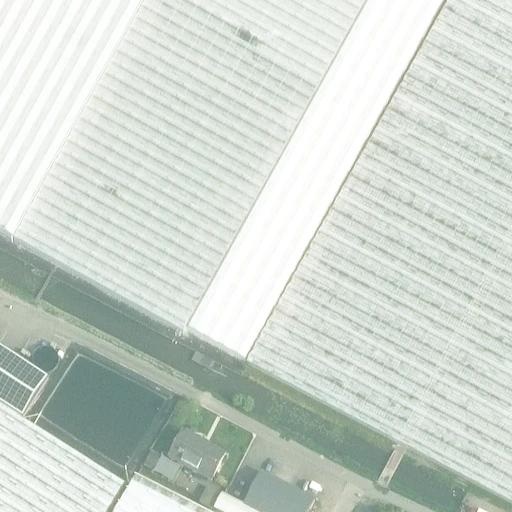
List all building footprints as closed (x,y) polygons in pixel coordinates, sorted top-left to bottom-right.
[(0,0),(0,234),(12,242),(179,333),(180,332),(232,360),(245,365),(448,0),(0,0)] [(511,0),(448,0),(245,365),(495,497),(511,505),(511,0)] [(0,405),(21,419),(47,379),(17,360),(0,348),(0,405)] [(108,511),(124,487),(21,419),(0,405),(0,511),(108,511)] [(210,483),(224,457),(182,435),(168,460),(210,483)] [(150,453),(143,468),(153,473),(161,458),(150,453)] [(261,474),(243,509),(222,500),(215,511),(308,511),(314,503),(295,492),(261,474)] [(200,511),(135,478),(114,511),(200,511)] [(209,486),(200,502),(213,509),(221,493),(209,486)]
